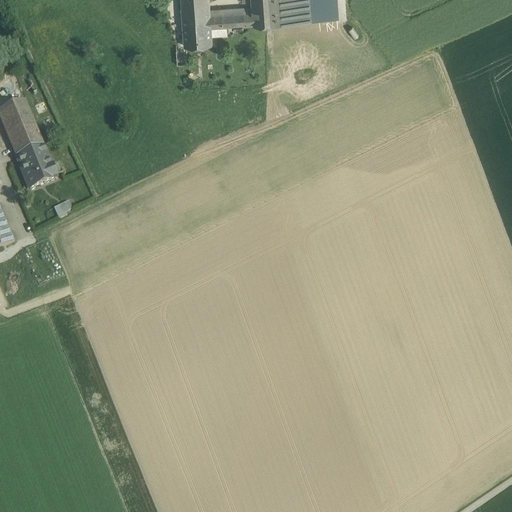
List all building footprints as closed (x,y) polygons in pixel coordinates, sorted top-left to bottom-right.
[(251,0),(252,6),(210,10),(211,28),(227,27),(279,23),(277,0),(251,0)] [(277,0),(279,23),(311,21),(309,0),(277,0)] [(210,5),(182,7),(184,46),(213,44),(212,36),(211,28),(210,10),(210,5)] [(211,28),(212,36),(228,35),(227,27),(211,28)] [(25,102),(0,112),(0,119),(10,143),(15,158),(43,147),(25,102)] [(43,147),(15,158),(29,191),(56,180),(43,147)] [(65,212),(72,209),(69,202),(53,207),(58,219),(67,216),(65,212)] [(0,209),(0,249),(14,243),(0,209)]
